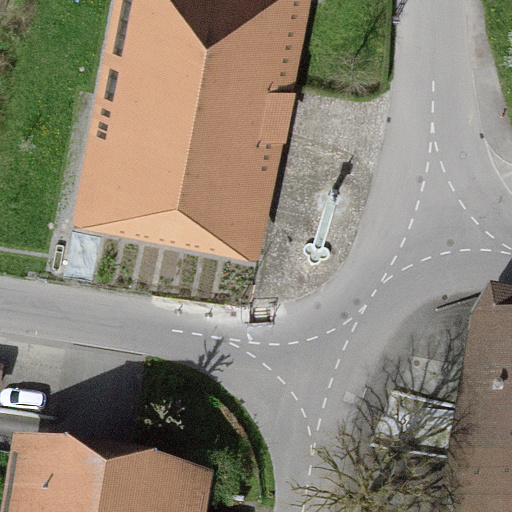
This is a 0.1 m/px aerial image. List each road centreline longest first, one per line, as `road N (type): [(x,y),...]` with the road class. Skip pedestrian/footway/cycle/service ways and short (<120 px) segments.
road 1 (unclassified): [(0,301),(327,352)]
road 2 (unclassified): [(435,0),(426,152),(402,247)]
road 3 (unclassified): [(327,352),(303,511)]
road 4 (unclassified): [(402,247),(327,352)]
